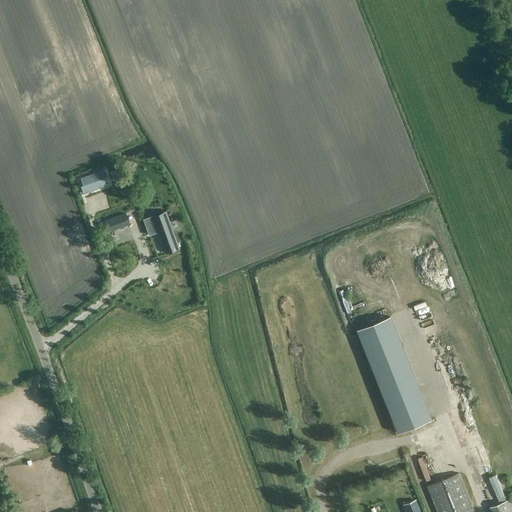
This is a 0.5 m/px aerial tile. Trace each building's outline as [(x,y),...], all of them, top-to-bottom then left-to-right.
[(104,169),(81,177),(83,184),(81,185),(84,193),(104,186),(101,179),(107,177),(104,169)] [(166,211),(144,219),(150,234),(158,231),(166,253),(180,248),(166,211)] [(125,213),(105,220),(109,231),(129,224),(125,213)] [(412,307),(422,304),(419,294),(409,297),(412,307)] [(392,314),(357,327),(398,431),(432,417),(392,314)] [(494,470),(484,474),(489,487),(500,483),(494,470)] [(428,486),(437,511),(474,511),(459,473),(428,486)] [(490,507),(492,511),(511,511),(511,504),(510,499),(490,507)] [(421,511),(417,500),(404,504),(406,511),(421,511)]
